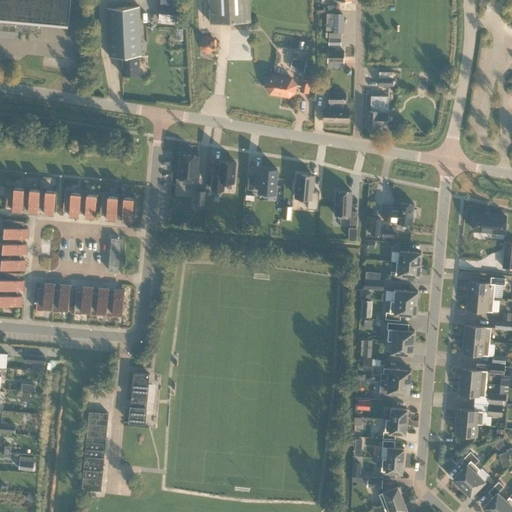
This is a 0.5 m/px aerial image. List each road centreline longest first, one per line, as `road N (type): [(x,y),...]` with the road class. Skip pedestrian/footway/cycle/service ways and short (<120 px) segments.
road 1 (residential): [(447,163),(419,485),(446,511)]
road 2 (tertiary): [(447,163),(159,112)]
road 3 (residential): [(145,280),(33,270),(37,222),(149,231)]
road 4 (residential): [(145,280),(141,325),(132,336),(0,326)]
road 5 (unclassified): [(447,163),(469,0)]
road 6 (tertiary): [(159,112),(0,84)]
